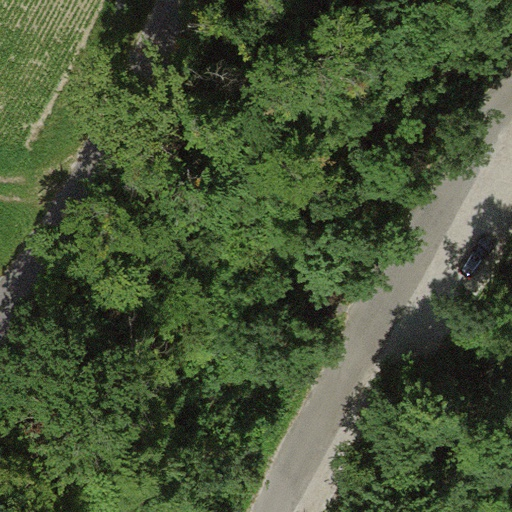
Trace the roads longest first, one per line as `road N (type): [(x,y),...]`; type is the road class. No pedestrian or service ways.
road 1 (unclassified): [(511,94),(273,511)]
road 2 (residential): [(188,0),(65,202),(0,286)]
